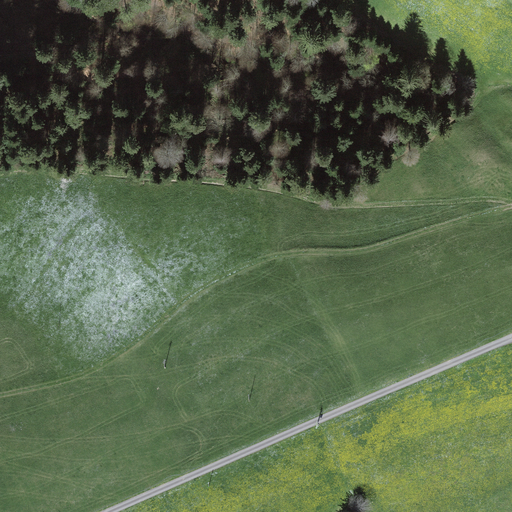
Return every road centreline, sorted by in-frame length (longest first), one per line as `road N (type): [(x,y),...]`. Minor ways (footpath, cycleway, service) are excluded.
road 1 (track): [(0,392),(84,372),(191,294),(256,260),(376,246),(511,203)]
road 2 (track): [(0,172),(34,167),(259,185),(349,207),(511,202)]
road 3 (track): [(109,511),(511,336)]
road 4 (track): [(9,167),(72,125),(152,92),(185,61),(0,92)]
